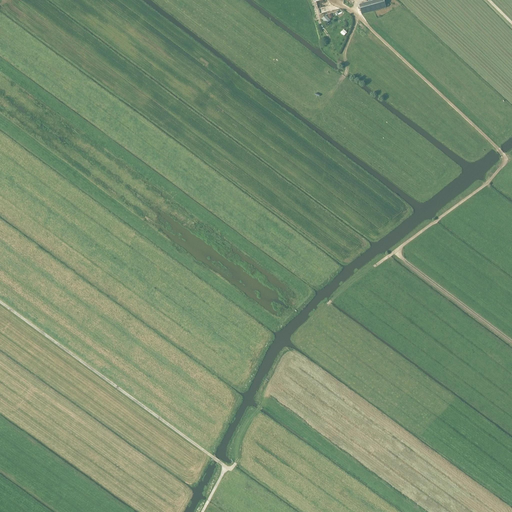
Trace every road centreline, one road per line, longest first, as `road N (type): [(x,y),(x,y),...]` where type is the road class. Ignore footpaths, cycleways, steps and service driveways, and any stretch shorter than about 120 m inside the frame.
road 1 (track): [(354,13),(505,151),(489,179),(395,249),(511,340)]
road 2 (track): [(0,302),(213,458),(230,469),(235,463)]
